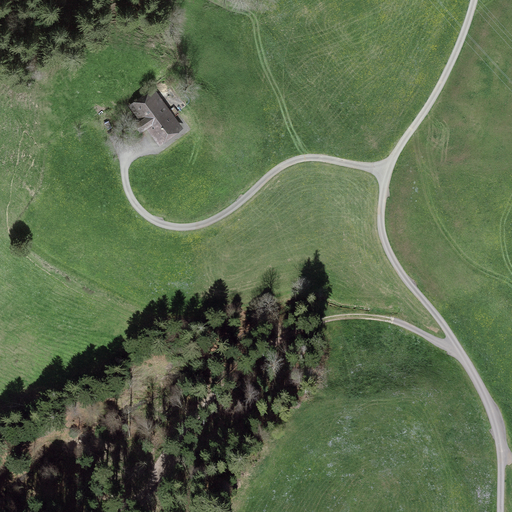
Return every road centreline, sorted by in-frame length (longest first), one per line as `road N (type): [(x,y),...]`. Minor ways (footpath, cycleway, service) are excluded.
road 1 (track): [(501,511),(500,444),(486,398),(398,268),(380,224),(387,171),(449,66),(473,0)]
road 2 (track): [(121,511),(202,407),(310,323),(369,316),(456,344)]
road 3 (track): [(184,129),(125,164),(135,205),(171,226),(216,218),(294,159),(387,171)]
